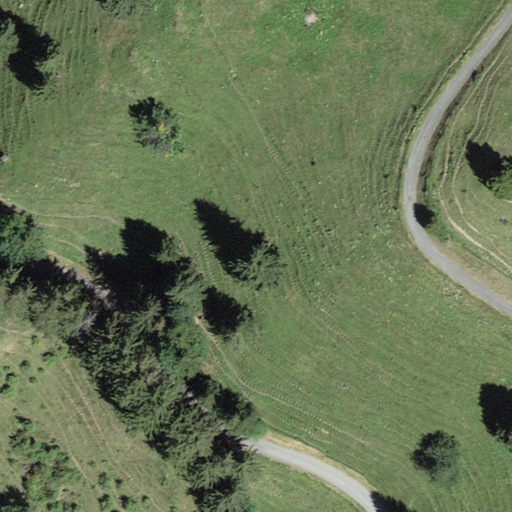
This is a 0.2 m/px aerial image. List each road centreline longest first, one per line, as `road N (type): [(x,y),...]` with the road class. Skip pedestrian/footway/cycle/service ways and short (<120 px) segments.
road 1 (unclassified): [(376,511),(316,468),(199,414),(129,318),(99,293),(61,274),(0,260)]
road 2 (unclassified): [(511,309),(438,263),(419,230),(415,189),(423,146),(511,11)]
